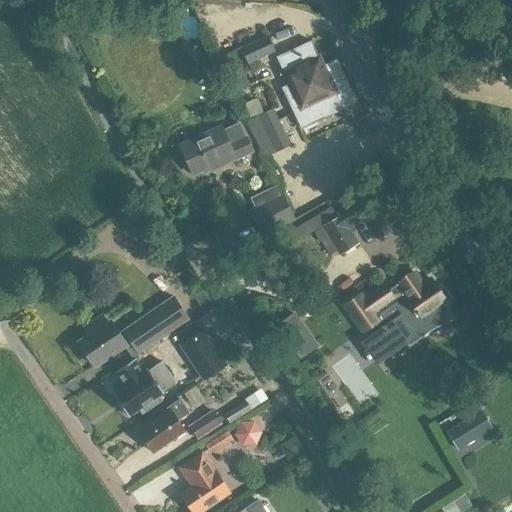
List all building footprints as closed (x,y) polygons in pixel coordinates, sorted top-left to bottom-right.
[(273,51),(267,36),(242,48),(249,62),(273,51)] [(310,40),(276,57),(289,85),(282,89),(301,128),(343,109),(310,40)] [(267,60),(265,57),(248,64),(252,74),(264,69),(261,63),(267,60)] [(244,117),(239,106),(229,111),(234,122),(244,117)] [(274,109),(247,122),(264,159),(291,146),(274,109)] [(229,144),(221,126),(181,144),(195,173),(220,162),(222,166),(252,152),(245,136),(229,144)] [(370,193),(320,224),(340,257),(358,247),(348,230),(380,210),(370,193)] [(255,208),(249,211),(261,236),(295,219),(283,194),(255,208)] [(364,293),(344,307),(362,332),(379,321),(376,317),(391,307),(416,341),(432,329),(424,318),(447,302),(432,280),(423,286),(415,274),(389,292),(385,287),(368,299),(364,293)] [(214,308),(206,295),(203,291),(195,296),(206,314),(214,308)] [(188,319),(173,297),(154,309),(161,319),(162,319),(170,331),(188,319)] [(161,319),(154,309),(119,333),(110,321),(108,322),(103,314),(84,326),(90,335),(79,342),(95,365),(124,346),(132,357),(170,331),(162,319),(161,319)] [(307,330),(294,312),(275,325),(288,343),(299,360),(318,347),(307,330)] [(204,379),(226,365),(203,331),(181,345),(204,379)] [(134,360),(114,373),(124,385),(112,393),(127,415),(142,405),(145,410),(160,400),(157,395),(159,394),(161,392),(160,390),(174,381),(160,361),(143,373),(134,360)] [(139,431),(153,452),(184,431),(177,421),(189,413),(180,400),(167,408),(169,411),(139,431)] [(252,419),(266,411),(260,400),(246,409),(252,419)] [(239,405),(223,415),(230,424),(246,415),(239,405)] [(188,426),(198,441),(222,424),(213,410),(188,426)] [(488,428),(480,416),(478,412),(467,419),(468,420),(447,432),(458,448),(488,428)] [(256,445),(262,433),(254,421),(240,423),(235,435),(243,446),(256,445)] [(181,467),(193,486),(181,494),(193,511),(200,511),(229,493),(203,453),(181,467)] [(169,486),(132,499),(136,511),(163,511),(177,507),(169,486)] [(265,511),(257,501),(240,511),(265,511)]
